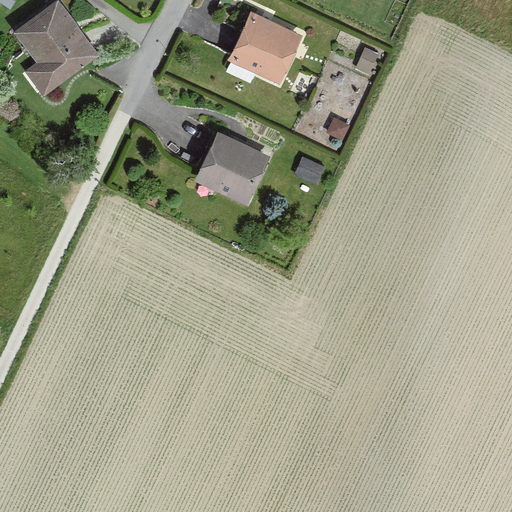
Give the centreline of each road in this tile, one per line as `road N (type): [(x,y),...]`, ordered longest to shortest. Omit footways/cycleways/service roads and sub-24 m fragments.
road 1 (track): [(0,374),(112,134)]
road 2 (residential): [(112,134),(176,0)]
